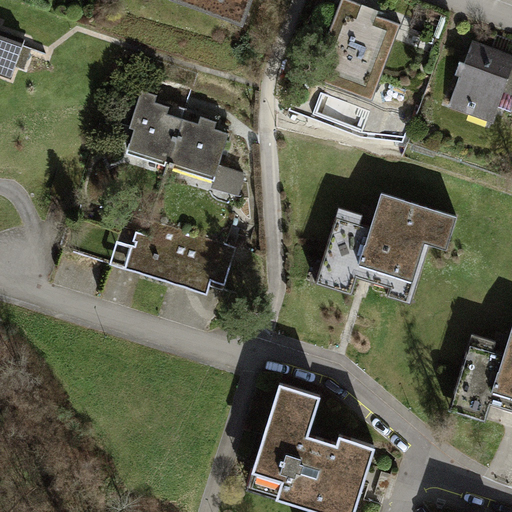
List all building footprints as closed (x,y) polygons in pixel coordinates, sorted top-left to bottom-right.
[(253,0),(172,0),(171,4),(243,30),(253,0)] [(389,102),(416,31),(348,6),(321,76),(389,102)] [(0,81),(9,84),(23,46),(0,37),(0,81)] [(511,59),(468,45),(448,106),(511,126),(511,59)] [(167,173),(188,109),(144,94),(123,158),(167,173)] [(204,185),(225,121),(188,109),(167,173),(204,185)] [(431,243),(449,248),(459,217),(384,193),(376,219),(341,208),(317,283),(353,295),(359,277),(365,279),(393,288),(390,296),(412,303),(431,243)] [(133,247),(118,242),(111,263),(206,295),(211,281),(224,285),(236,249),(154,222),(149,237),(137,233),(133,247)] [(511,337),(506,356),(472,345),(451,410),(487,421),(493,404),(501,407),(511,410),(511,337)] [(339,445),(311,436),(323,397),(281,384),(248,491),(312,511),(311,511),(358,511),(369,478),(378,448),(342,436),(339,445)]
